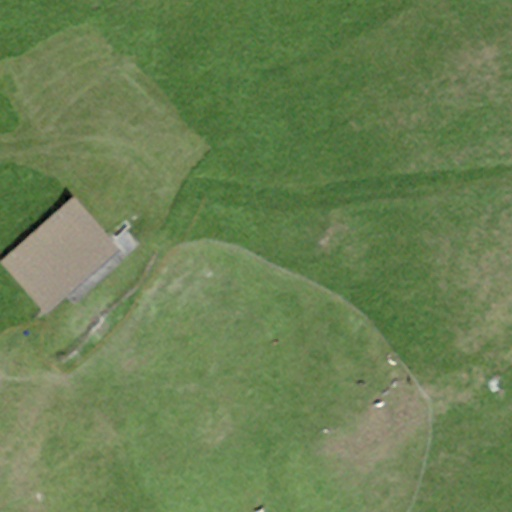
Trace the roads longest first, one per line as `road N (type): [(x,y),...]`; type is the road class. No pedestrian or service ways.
road 1 (track): [(105,299),(142,214),(163,189),(303,197),(511,173)]
road 2 (track): [(0,151),(54,151),(163,189)]
